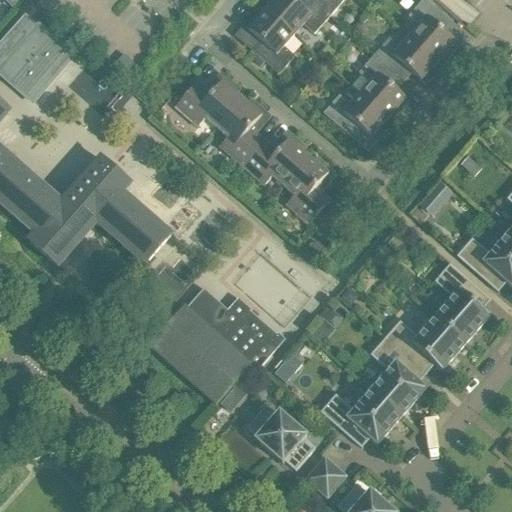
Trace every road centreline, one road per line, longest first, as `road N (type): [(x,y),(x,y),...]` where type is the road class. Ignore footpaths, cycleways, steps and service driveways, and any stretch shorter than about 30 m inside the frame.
road 1 (residential): [(511,38),(376,193),(201,39),(236,0)]
road 2 (residential): [(220,511),(0,316)]
road 3 (residential): [(453,511),(411,476),(511,360)]
